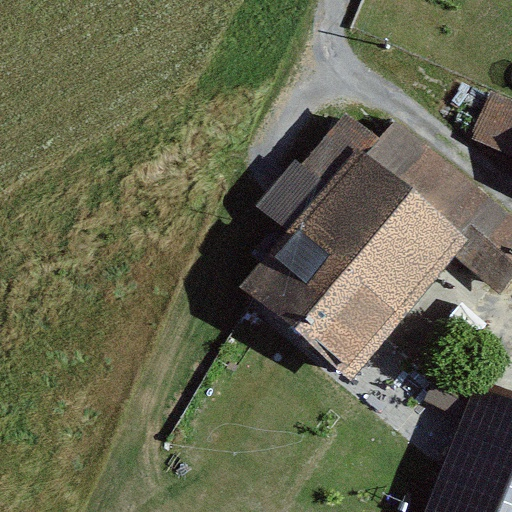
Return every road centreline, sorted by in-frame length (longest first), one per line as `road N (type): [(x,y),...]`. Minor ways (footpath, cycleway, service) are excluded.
road 1 (track): [(331,19),(347,72),(511,199)]
road 2 (track): [(340,0),(265,172),(275,184)]
